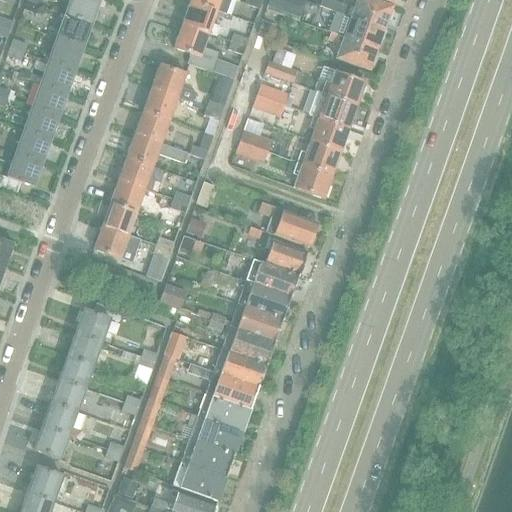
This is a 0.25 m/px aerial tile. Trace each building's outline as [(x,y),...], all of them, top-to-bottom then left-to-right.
[(40,5),(26,0),(23,8),(37,13),(40,5)] [(97,0),(68,0),(63,15),(91,25),(100,1),(97,0)] [(189,0),(189,2),(216,11),(219,0),(189,0)] [(261,2),(256,0),(244,0),(244,3),(259,8),(261,2)] [(321,0),(319,6),(350,17),(383,29),(391,7),(370,0),(356,0),(354,9),(329,0),(321,0)] [(189,2),(181,24),(208,34),(216,11),(189,2)] [(83,48),(91,25),(63,15),(55,38),(83,48)] [(0,16),(0,25),(9,29),(12,20),(0,16)] [(350,17),(343,38),(375,49),(383,29),(350,17)] [(261,20),(256,33),(270,38),(275,25),(261,20)] [(208,34),(181,24),(173,47),(190,53),(186,64),(210,73),(217,53),(203,48),(208,34)] [(333,24),(329,33),(338,36),(342,27),(333,24)] [(9,29),(0,25),(0,34),(6,37),(9,29)] [(233,33),(230,42),(245,47),(248,38),(233,33)] [(338,36),(329,33),(327,40),(336,43),(338,36)] [(75,71),(83,48),(55,38),(47,61),(75,71)] [(375,49),(343,38),(336,58),(368,70),(375,49)] [(26,44),(12,39),(9,47),(23,52),(26,44)] [(245,47),(230,42),(227,49),(242,54),(245,47)] [(23,52),(9,47),(6,55),(20,60),(23,52)] [(67,94),(75,71),(47,61),(39,84),(67,94)] [(291,83),(295,72),(268,62),(264,73),(291,83)] [(159,65),(150,89),(177,98),(185,74),(159,65)] [(314,92),(320,94),(325,96),(325,95),(356,106),(364,83),(322,68),(314,92)] [(59,117),(67,94),(39,84),(31,107),(59,117)] [(287,95),(260,85),(256,96),(283,106),(287,95)] [(9,89),(0,86),(0,95),(6,98),(9,89)] [(150,89),(142,112),(168,121),(177,98),(150,89)] [(316,106),(312,117),(347,129),(356,106),(325,95),(325,96),(321,107),(316,106)] [(283,106),(256,96),(252,107),(279,117),(283,106)] [(208,100),(205,108),(221,113),(223,105),(208,100)] [(51,140),(59,117),(31,107),(22,130),(51,140)] [(221,113),(205,108),(202,116),(218,121),(221,113)] [(142,112),(134,134),(160,144),(168,121),(142,112)] [(313,130),(309,141),(339,152),(347,129),(312,117),(308,128),(313,130)] [(42,163),(51,140),(22,130),(14,153),(42,163)] [(270,141),(243,131),(239,143),(266,153),(270,141)] [(134,134),(126,157),(152,167),(160,144),(134,134)] [(299,151),(295,163),(331,175),(339,152),(309,141),(304,153),(299,151)] [(266,153),(239,143),(235,154),(262,163),(266,153)] [(192,146),(189,154),(204,159),(207,151),(192,146)] [(34,187),(42,163),(14,153),(6,177),(34,187)] [(204,159),(189,154),(186,162),(201,167),(204,159)] [(126,157),(118,180),(144,190),(152,167),(126,157)] [(331,175),(295,163),(291,173),(296,175),(292,188),(322,199),(331,175)] [(118,180),(109,203),(136,213),(144,190),(118,180)] [(205,208),(213,187),(202,182),(194,204),(205,208)] [(175,192),(172,200),(187,205),(190,197),(175,192)] [(187,205),(172,200),(169,208),(184,213),(187,205)] [(109,203),(101,226),(128,236),(136,213),(109,203)] [(307,248),(316,223),(261,203),(257,213),(271,218),(265,233),(307,248)] [(164,223),(179,228),(183,216),(168,211),(164,223)] [(128,236),(101,226),(93,249),(120,259),(128,236)] [(247,235),(258,239),(261,232),(250,227),(247,235)] [(188,256),(194,240),(182,236),(177,252),(188,256)] [(158,238),(155,246),(170,251),(173,243),(158,238)] [(0,240),(0,268),(4,270),(13,245),(0,240)] [(270,249),(264,265),(297,277),(305,253),(268,240),(265,247),(270,249)] [(170,251),(155,246),(152,253),(168,259),(170,251)] [(253,261),(245,283),(289,299),(297,277),(264,265),(253,261)] [(217,282),(233,287),(236,278),(219,273),(217,282)] [(185,291),(165,283),(158,302),(179,309),(185,291)] [(245,283),(237,305),(281,320),(289,299),(245,283)] [(237,305),(229,328),(273,343),(281,320),(237,305)] [(84,310),(75,334),(100,343),(109,319),(84,310)] [(211,313),(209,321),(222,325),(225,318),(211,313)] [(222,325),(209,321),(207,327),(220,331),(222,325)] [(229,328),(221,350),(265,366),(273,343),(229,328)] [(184,337),(171,333),(163,355),(176,360),(184,337)] [(75,334),(67,357),(92,366),(100,343),(75,334)] [(142,350),(139,357),(152,361),(155,354),(142,350)] [(183,362),(189,365),(190,365),(192,365),(206,371),(213,373),(257,388),(265,366),(221,350),(213,373),(206,370),(208,365),(185,357),(183,362)] [(67,357),(59,380),(84,389),(92,366),(67,357)] [(152,361),(139,357),(137,365),(149,369),(152,361)] [(190,365),(189,365),(186,373),(210,381),(204,396),(249,412),(257,388),(213,373),(206,371),(192,365),(190,365)] [(166,382),(155,378),(147,400),(158,404),(166,382)] [(59,380),(50,403),(76,412),(84,389),(59,380)] [(126,396),(123,403),(135,408),(138,400),(126,396)] [(204,396),(196,418),(241,433),(249,412),(204,396)] [(147,400),(147,401),(139,422),(150,427),(158,404),(147,400)] [(50,403),(42,426),(67,435),(76,412),(50,403)] [(135,408),(123,403),(120,411),(133,416),(135,408)] [(193,427),(188,441),(233,456),(241,433),(196,418),(190,416),(186,425),(193,427)] [(150,427),(139,422),(131,445),(142,449),(150,427)] [(67,435),(42,426),(33,450),(59,459),(67,435)] [(188,441),(180,463),(225,478),(233,456),(188,441)] [(109,442),(106,450),(119,454),(121,447),(109,442)] [(142,449),(131,445),(122,468),(134,472),(142,449)] [(116,462),(119,455),(106,450),(103,458),(116,462)] [(225,478),(180,463),(172,486),(216,502),(225,478)] [(36,468),(26,494),(52,503),(62,477),(36,468)] [(131,498),(137,484),(122,478),(116,492),(131,498)] [(152,500),(149,509),(159,511),(213,511),(215,506),(171,490),(166,505),(152,500)] [(26,494),(19,511),(49,511),(52,503),(26,494)] [(159,511),(149,509),(129,501),(126,508),(135,511),(159,511)]
